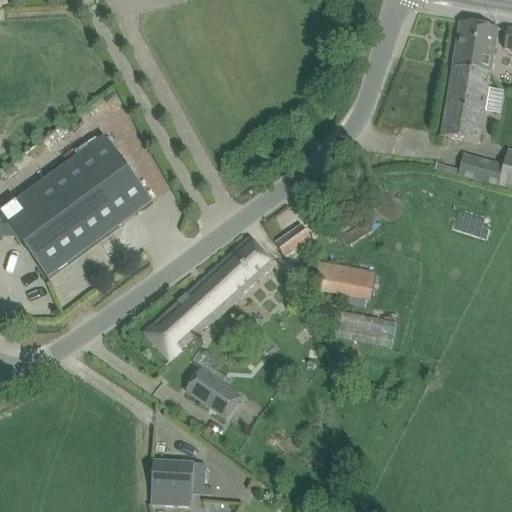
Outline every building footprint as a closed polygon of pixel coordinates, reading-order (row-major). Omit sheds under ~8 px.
[(460,23),(453,68),(490,76),(498,29),(460,23)] [(490,76),(453,68),(441,138),(479,145),(484,113),(500,115),(503,93),(488,90),(490,76)] [(0,215),(48,280),(152,203),(105,139),(0,215)] [(500,186),(511,189),(511,150),(507,149),(503,165),(464,155),(460,170),(436,164),(434,170),(500,187),(500,186)] [(12,165),(2,172),(8,180),(18,173),(12,165)] [(333,221),(341,234),(358,222),(350,210),(333,221)] [(275,245),(285,259),(312,241),(302,227),(275,245)] [(145,334),(170,362),(274,268),(249,240),(145,334)] [(313,288),(372,299),(376,276),(317,265),(313,288)] [(343,340),(393,349),(399,322),(349,313),(343,340)] [(241,399),(201,371),(186,392),(226,420),(241,399)] [(152,483),(151,507),(188,509),(190,509),(190,508),(191,494),(211,495),(211,489),(204,488),(205,466),(153,463),(152,483)]
